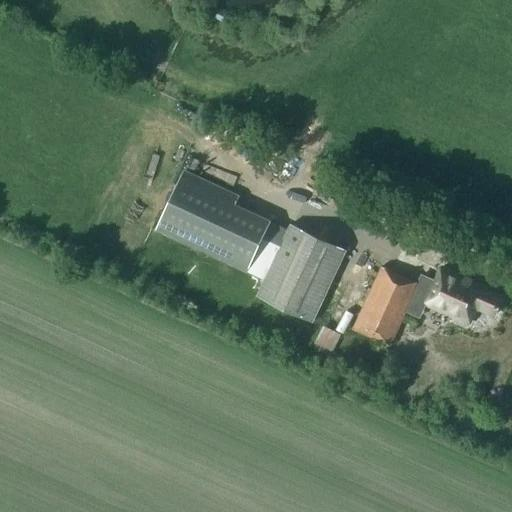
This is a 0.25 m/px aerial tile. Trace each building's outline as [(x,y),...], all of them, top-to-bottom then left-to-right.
[(231,213),(239,195),(184,169),(176,187),(231,213)] [(346,250),(291,225),(257,298),(312,323),(346,250)] [(390,345),(411,298),(418,283),(382,266),(354,328),(390,345)] [(486,286),(442,266),(426,303),(469,323),(477,306),(494,314),(503,296),(485,288),(486,286)] [(327,324),(320,342),(337,348),(344,330),(327,324)] [(489,416),(482,413),(469,406),(461,423),(474,429),(478,422),(485,425),(489,416)]
